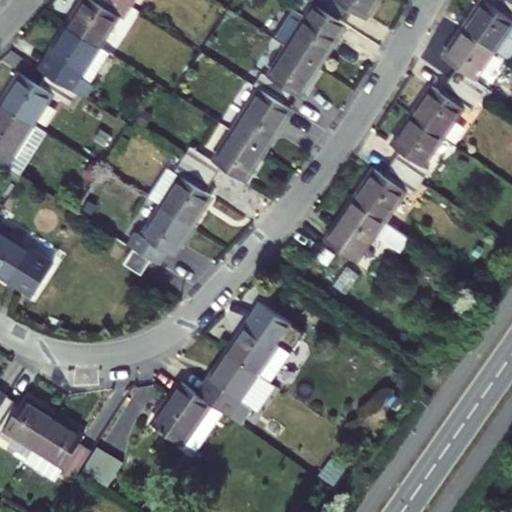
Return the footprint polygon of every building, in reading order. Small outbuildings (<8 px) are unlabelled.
[(138,4),(131,0),(89,0),(74,23),(106,44),(125,14),(130,17),(138,4)] [(323,64),(351,21),(346,18),(318,0),(313,0),(308,8),(313,11),(292,43),(323,64)] [(369,12),(377,0),(318,0),(346,18),(355,3),(369,12)] [(499,48),(511,56),(511,54),(511,0),(487,0),(469,26),(499,48)] [(52,70),(82,89),(94,96),(122,53),(106,44),(74,23),(46,66),(52,70)] [(456,77),(485,98),(495,84),(481,74),(499,48),(469,26),(450,53),(465,64),(456,77)] [(260,83),(265,87),(290,103),(299,90),(304,93),(323,64),(292,43),(273,72),(269,69),(260,83)] [(28,71),(9,101),(40,121),(59,91),(75,101),(82,89),(52,70),(44,81),(28,71)] [(485,98),(456,77),(448,89),(440,83),(419,114),(450,136),(471,105),(477,109),(485,98)] [(237,121),(260,90),(251,83),(228,114),(237,121)] [(268,148),(295,106),(290,103),(265,87),(238,129),(268,148)] [(40,121),(9,101),(0,115),(0,156),(12,164),(40,121)] [(450,136),(419,114),(398,143),(406,148),(397,162),(427,182),(436,169),(429,165),(450,136)] [(200,145),(191,159),(220,178),(230,164),(249,176),(268,148),(238,129),(218,158),(200,145)] [(157,195),(169,203),(199,223),(218,195),(212,191),(220,178),(191,159),(183,171),(175,167),(157,195)] [(380,169),(361,196),(392,217),(411,190),(418,195),(427,182),(397,162),(388,174),(380,169)] [(392,217),(361,196),(332,237),(363,258),(363,257),(375,265),(394,237),(407,246),(416,234),(392,217)] [(199,223),(169,203),(150,234),(144,230),(135,243),(141,247),(158,258),(166,263),(175,250),(180,253),(199,223)] [(43,245),(1,218),(0,219),(0,263),(22,278),(43,245)] [(141,247),(132,261),(149,272),(158,258),(141,247)] [(263,308),(234,350),(277,380),(298,350),(296,350),(305,337),(263,308)] [(278,380),(234,350),(214,378),(220,382),(210,396),(216,400),(239,416),(249,403),(257,409),(278,380)] [(0,375),(0,416),(14,396),(0,387),(0,384),(4,378),(0,375)] [(210,396),(187,380),(160,418),(189,438),(216,400),(210,396)] [(30,463),(61,415),(30,396),(25,403),(14,396),(0,416),(0,428),(7,433),(0,443),(30,463)] [(92,435),(61,415),(30,463),(62,483),(69,473),(81,480),(86,473),(100,450),(87,442),(92,435)] [(135,464),(103,445),(100,450),(86,473),(117,492),(135,464)]
